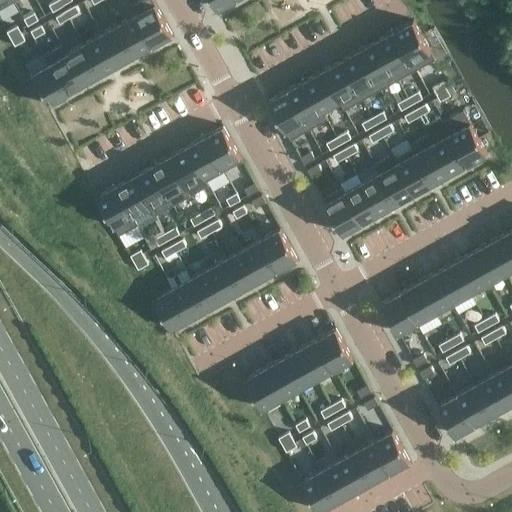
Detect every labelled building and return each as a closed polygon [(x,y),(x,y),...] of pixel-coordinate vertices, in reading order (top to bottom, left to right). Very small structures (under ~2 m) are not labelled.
[(12,0),(0,0),(0,8),(13,1),(12,0)] [(62,5),(59,0),(55,0),(48,4),(52,11),(62,5)] [(155,3),(153,0),(141,0),(132,5),(136,14),(137,13),(154,44),(173,34),(155,3)] [(233,0),(213,0),(218,9),(233,0)] [(80,12),(76,5),(65,10),(69,17),(80,12)] [(69,17),(65,10),(55,16),(59,23),(69,17)] [(23,18),(27,25),(37,19),(33,12),(23,18)] [(137,13),(136,14),(119,23),(136,54),(154,44),(137,13)] [(413,19),(394,30),(412,61),(416,69),(435,58),(431,50),(422,34),(413,19)] [(136,54),(119,23),(101,33),(118,64),(136,54)] [(44,31),(40,24),(30,30),(34,37),(44,31)] [(16,25),(6,31),(10,38),(20,32),(16,25)] [(412,61),(394,30),(376,40),(394,71),(398,79),(416,69),(412,61)] [(24,39),(20,32),(10,38),(14,45),(24,39)] [(118,64),(101,33),(84,43),(101,74),(118,64)] [(394,71),(376,40),(359,50),(376,81),(380,89),(398,79),(394,71)] [(101,74),(84,43),(66,53),(83,84),(101,74)] [(66,53),(62,44),(43,55),(47,63),(48,63),(65,94),(83,84),(66,53)] [(376,81),(359,50),(341,60),(358,91),(363,99),(380,89),(376,81)] [(358,91),(341,60),(323,70),(340,100),(339,101),(344,109),(363,99),(358,91)] [(48,63),(47,63),(29,73),(47,104),(65,94),(48,63)] [(340,100),(323,70),(305,80),(322,110),(323,110),(326,108),(338,101),(339,101),(340,100)] [(322,110),(305,80),(287,90),(304,120),(309,129),(328,118),(323,110),(322,110)] [(433,86),(435,91),(436,93),(447,88),(443,81),(433,86)] [(451,95),(447,88),(436,93),(438,96),(440,100),(451,95)] [(304,120),(287,90),(269,100),(286,130),(291,139),(309,129),(304,120)] [(412,104),(422,98),(419,91),(408,97),(412,104)] [(412,104),(408,97),(398,102),(402,109),(412,104)] [(429,110),(425,103),(415,109),(419,116),(429,110)] [(419,116),(415,109),(404,115),(408,122),(419,116)] [(463,109),(443,120),(446,124),(451,132),(468,163),(487,152),(479,137),(470,121),(463,109)] [(383,111),(372,117),(376,124),(387,118),(383,111)] [(366,129),(376,124),(372,117),(362,122),(366,129)] [(394,130),(390,123),(379,129),(383,136),(394,130)] [(446,124),(429,134),(433,142),(450,173),(468,163),(451,132),(446,124)] [(223,125),(205,135),(222,166),(224,170),(243,160),(241,156),(223,125)] [(383,136),(379,129),(369,135),(373,142),(383,136)] [(347,131),(337,136),(341,143),(351,138),(347,131)] [(433,142),(429,134),(410,144),(412,148),(413,148),(415,152),(433,183),(450,173),(433,142)] [(222,166),(205,135),(187,145),(204,176),(207,180),(224,170),(222,166)] [(341,143),(337,136),(326,142),(330,149),(341,143)] [(358,150),(354,143),(344,149),(348,156),(358,150)] [(204,176),(187,145),(169,155),(187,186),(191,195),(210,184),(207,180),(204,176)] [(413,148),(412,148),(403,153),(396,157),(395,158),(398,162),(415,193),(433,183),(415,152),(413,148)] [(348,156),(344,149),(333,154),(337,161),(348,156)] [(311,151),(301,157),(304,164),(315,158),(311,151)] [(395,158),(396,157),(394,153),(374,164),(379,172),(380,172),(397,202),(415,193),(398,162),(395,158)] [(187,186),(169,155),(152,165),(169,196),(173,204),(191,195),(187,186)] [(322,170),(318,163),(307,169),(311,176),(322,170)] [(169,196),(152,165),(134,175),(151,206),(150,206),(155,215),(173,204),(169,196)] [(380,172),(379,172),(362,182),(379,212),(397,202),(380,172)] [(151,206),(134,175),(116,185),(133,216),(134,216),(150,206),(151,206)] [(259,189),(255,182),(245,188),(248,195),(259,189)] [(379,212),(362,182),(345,191),(344,192),(361,222),(379,212)] [(133,216),(116,185),(97,195),(114,226),(119,235),(138,224),(134,216),(133,216)] [(344,192),(345,191),(343,187),(323,198),(326,202),(343,233),(361,222),(344,192)] [(226,198),(230,205),(241,199),(237,192),(226,198)] [(266,201),(262,194),(251,200),(255,207),(266,201)] [(247,211),(243,205),(233,210),(237,217),(247,211)] [(211,206),(201,212),(205,219),(215,213),(211,206)] [(205,219),(201,212),(191,218),(194,225),(205,219)] [(222,226),(218,219),(208,224),(212,231),(222,226)] [(212,231),(208,224),(197,230),(201,237),(212,231)] [(176,226),(165,232),(169,239),(180,233),(176,226)] [(297,258),(280,227),(262,238),(279,268),(297,258)] [(169,239),(165,232),(155,238),(159,245),(169,239)] [(511,269),(511,241),(507,232),(489,242),(506,273),(511,269)] [(187,245),(183,238),(172,244),(176,251),(187,245)] [(279,268),(262,238),(244,247),(261,278),(279,268)] [(506,273),(489,242),(471,252),(488,283),(506,273)] [(176,251),(172,244),(162,250),(166,257),(176,251)] [(261,278),(244,247),(226,257),(243,288),(261,278)] [(145,256),(143,253),(141,249),(130,255),(134,262),(145,256)] [(488,283),(471,252),(453,262),(470,293),(488,283)] [(149,263),(146,259),(145,256),(134,262),(138,269),(149,263)] [(243,288),(226,257),(208,267),(225,298),(243,288)] [(470,293),(453,262),(435,272),(453,303),(470,293)] [(225,298),(208,267),(191,277),(208,308),(225,298)] [(453,303),(435,272),(418,282),(435,312),(453,303)] [(208,308),(191,277),(173,287),(190,318),(208,308)] [(435,312),(418,282),(400,291),(417,322),(435,312)] [(190,318),(173,287),(154,297),(171,328),(172,328),(190,318)] [(417,322),(400,291),(381,302),(398,333),(417,322)] [(495,313),(485,318),(489,325),(499,320),(495,313)] [(478,331),(489,325),(485,318),(474,324),(478,331)] [(506,332),(502,325),(492,331),(496,338),(506,332)] [(336,327),(317,337),(335,368),(353,358),(336,327)] [(485,343),(496,338),(492,331),(481,337),(485,343)] [(453,345),(464,339),(460,332),(449,338),(453,345)] [(335,368),(317,337),(300,347),(317,378),(335,368)] [(443,351),(453,345),(449,338),(439,344),(443,351)] [(471,352),(467,345),(456,350),(460,357),(471,352)] [(317,378),(300,347),(282,357),(299,388),(317,378)] [(450,363),(460,357),(456,350),(446,356),(450,363)] [(423,353),(413,358),(417,365),(427,360),(423,353)] [(299,388),(282,357),(264,367),(281,398),(299,388)] [(511,403),(511,366),(510,364),(492,374),(509,404),(511,403)] [(434,372),(430,365),(420,371),(424,378),(434,372)] [(281,398),(264,367),(245,378),(263,408),(281,398)] [(509,404),(492,374),(475,384),(492,414),(509,404)] [(361,397),(372,391),(368,384),(357,390),(361,397)] [(492,414),(475,384),(457,393),(474,424),(492,414)] [(474,424),(457,393),(438,404),(455,435),(474,424)] [(368,409),(378,403),(374,396),(364,402),(368,409)] [(335,411),(346,405),(342,398),(331,404),(335,411)] [(325,417),(335,411),(331,404),(321,410),(325,417)] [(352,417),(349,410),(338,416),(342,423),(352,417)] [(342,423),(338,416),(328,422),(331,429),(342,423)] [(300,431),(310,425),(306,418),(296,424),(300,431)] [(410,460),(393,429),(375,439),(392,470),(410,460)] [(317,437),(313,430),(302,436),(306,443),(317,437)] [(293,438),(291,436),(289,431),(279,437),(282,444),(293,438)] [(297,445),(294,441),(293,438),(282,444),(286,451),(297,445)] [(392,470),(375,439),(356,449),(374,480),(392,470)] [(374,480),(356,449),(339,459),(356,490),(374,480)] [(356,490),(339,459),(321,469),(338,500),(356,490)] [(338,500),(321,469),(302,479),(319,510),(338,500)]
